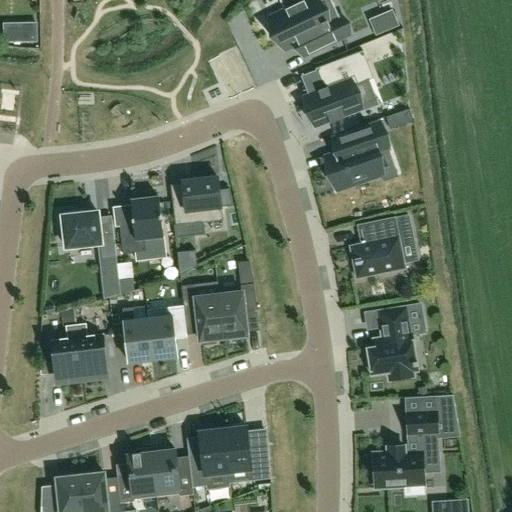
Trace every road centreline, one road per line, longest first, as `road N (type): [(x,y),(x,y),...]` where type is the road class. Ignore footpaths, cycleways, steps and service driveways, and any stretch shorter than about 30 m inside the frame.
road 1 (residential): [(322,355),(269,131),(242,119),(104,161),(49,166),(20,183),(0,346)]
road 2 (residential): [(0,464),(322,355)]
road 3 (residential): [(330,511),(322,355)]
